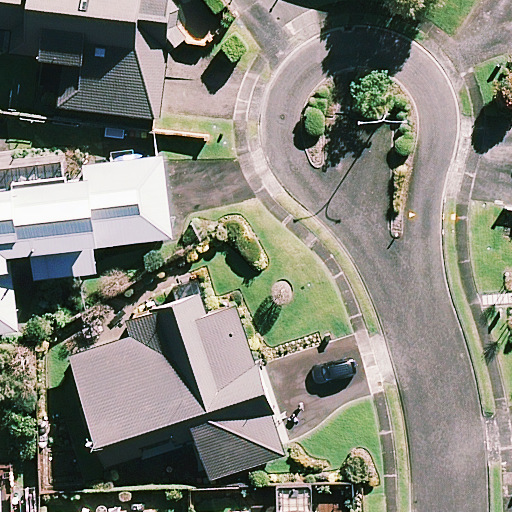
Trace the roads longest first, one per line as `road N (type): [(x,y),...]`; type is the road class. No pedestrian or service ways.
road 1 (residential): [(408,290),(359,227),(301,180),(284,149),(284,117),(301,78),(324,56),(355,47),(398,56),(422,76),(438,113),(421,217)]
road 2 (residential): [(408,290),(449,437),(450,511)]
